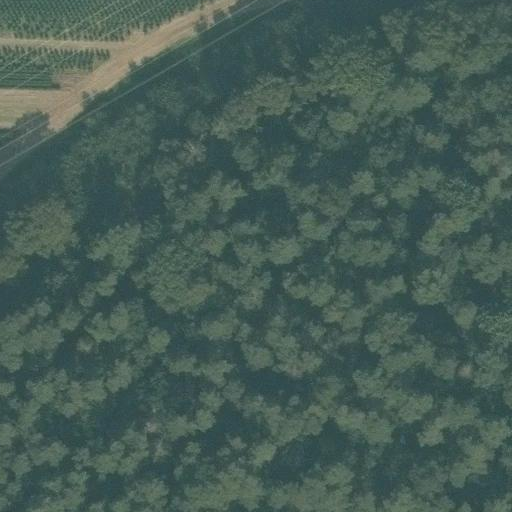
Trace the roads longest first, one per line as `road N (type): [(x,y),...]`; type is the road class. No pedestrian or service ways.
road 1 (track): [(441,0),(352,31),(219,102),(0,300)]
road 2 (track): [(441,0),(504,427)]
